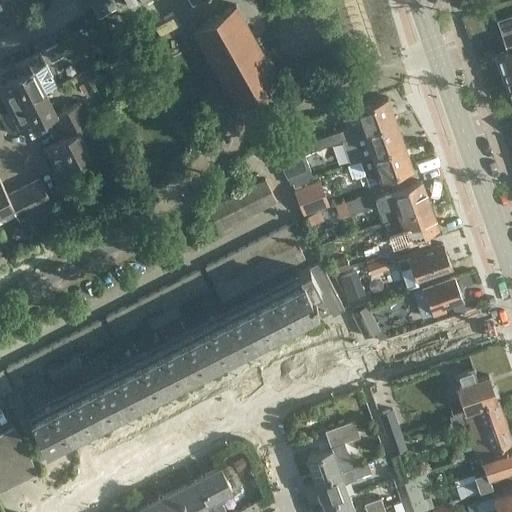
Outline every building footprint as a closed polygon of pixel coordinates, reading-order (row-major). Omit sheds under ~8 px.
[(235,101),(277,77),(234,3),(193,27),(235,101)] [(511,30),(501,35),(506,50),(494,54),(503,79),(511,75),(511,30)] [(34,67),(45,61),(39,49),(13,62),(18,73),(0,82),(0,94),(7,108),(45,89),(34,67)] [(511,75),(503,79),(511,103),(511,102),(511,75)] [(59,125),(85,112),(79,100),(56,111),(45,89),(7,108),(19,131),(54,114),(59,125)] [(342,138),(356,132),(394,118),(386,95),(340,111),(346,126),(312,138),(315,147),(342,138)] [(85,112),(59,125),(64,135),(41,147),(53,171),(91,152),(79,129),(91,123),(85,112)] [(342,138),(349,160),(402,141),(394,118),(356,132),(342,138)] [(349,160),(354,173),(364,170),(367,181),(411,166),(402,141),(349,160)] [(305,151),(278,161),(286,177),(311,168),(305,151)] [(28,183),(40,206),(51,200),(39,177),(28,183)] [(251,183),(263,205),(274,199),(263,177),(251,183)] [(318,178),(294,186),(303,211),(326,203),(318,178)] [(372,189),(345,198),(350,211),(376,202),(378,205),(383,219),(397,214),(428,203),(420,179),(374,195),(372,189)] [(29,212),(17,188),(7,193),(0,180),(0,214),(13,208),(18,217),(29,212)] [(29,212),(40,206),(28,183),(17,188),(29,212)] [(251,211),(263,205),(251,183),(240,189),(251,211)] [(240,217),(251,211),(240,189),(228,195),(240,217)] [(228,223),(240,217),(228,195),(217,201),(228,223)] [(217,229),(228,223),(217,201),(205,206),(217,229)] [(428,203),(397,214),(402,228),(392,232),(395,242),(437,227),(428,203)] [(286,248),(296,242),(286,223),(276,228),(286,248)] [(275,253),(286,248),(276,228),(265,233),(275,253)] [(265,258),(275,253),(265,233),(255,239),(265,258)] [(255,264),(265,258),(255,239),(245,244),(255,264)] [(361,247),(366,261),(384,254),(387,253),(382,240),(361,247)] [(407,288),(418,285),(417,280),(421,278),(422,281),(441,275),(439,270),(450,266),(442,241),(420,249),(419,248),(406,252),(406,254),(396,257),(407,288)] [(286,248),(293,262),(304,257),(296,242),(286,248)] [(244,269),(255,264),(245,244),(234,249),(244,269)] [(283,268),(293,262),(286,248),(275,253),(283,268)] [(234,274),(244,269),(234,249),(224,255),(234,274)] [(273,273),(283,268),(275,253),(265,258),(273,273)] [(384,254),(366,261),(370,270),(387,264),(384,254)] [(224,279),(234,274),(224,255),(214,260),(224,279)] [(262,278),(273,273),(265,258),(255,264),(262,278)] [(342,306),(324,270),(318,260),(297,271),(299,276),(30,414),(45,442),(314,304),(319,315),(330,309),(332,311),(342,306)] [(213,285),(224,279),(214,260),(203,265),(213,285)] [(252,283),(262,278),(255,264),(244,269),(252,283)] [(187,274),(197,293),(207,288),(197,268),(187,274)] [(242,289),(252,283),(244,269),(234,274),(242,289)] [(187,299),(197,293),(187,274),(176,279),(187,299)] [(231,294),(242,289),(234,274),(224,279),(231,294)] [(461,297),(453,274),(442,278),(441,275),(422,281),(423,286),(415,289),(424,316),(444,309),(442,304),(461,297)] [(176,304),(187,299),(176,279),(166,284),(176,304)] [(221,299),(231,294),(224,279),(213,285),(221,299)] [(175,305),(176,304),(166,284),(156,290),(166,309),(175,305)] [(156,315),(161,312),(166,309),(156,290),(146,295),(156,315)] [(145,320),(146,320),(156,315),(146,295),(135,300),(145,320)] [(135,325),(145,320),(135,300),(125,305),(135,325)] [(361,332),(376,325),(367,303),(351,309),(361,332)] [(125,330),(135,325),(125,305),(115,311),(125,330)] [(175,305),(166,309),(161,312),(165,321),(180,314),(175,305)] [(115,336),(125,330),(115,311),(104,316),(115,336)] [(151,329),(165,321),(161,312),(156,315),(146,320),(151,329)] [(88,324),(98,344),(108,339),(98,319),(88,324)] [(88,349),(98,344),(88,324),(78,329),(88,349)] [(78,354),(88,349),(78,329),(67,335),(78,354)] [(67,360),(77,355),(78,354),(67,335),(57,340),(67,360)] [(57,365),(62,362),(67,360),(57,340),(47,345),(57,365)] [(47,370),(57,365),(47,345),(37,351),(47,370)] [(36,376),(47,370),(37,351),(26,356),(36,376)] [(62,362),(67,372),(82,364),(77,355),(67,360),(62,362)] [(26,381),(36,376),(26,356),(16,361),(26,381)] [(16,386),(26,381),(16,361),(6,367),(16,386)] [(52,379),(67,372),(62,362),(57,365),(47,370),(52,379)] [(463,409),(496,398),(495,395),(499,394),(495,383),(491,384),(487,373),(474,378),(471,367),(455,372),(458,383),(454,384),(463,409)] [(0,394),(11,389),(1,369),(0,369),(0,394)] [(496,398),(463,409),(448,414),(452,424),(467,419),(470,429),(467,430),(475,453),(511,440),(496,398)] [(379,413),(387,436),(400,432),(391,408),(379,413)] [(342,441),(343,441),(358,435),(352,419),(324,429),(330,446),(342,441)] [(14,427),(3,432),(15,455),(26,449),(14,427)] [(3,432),(0,433),(0,452),(4,460),(15,455),(3,432)] [(391,452),(405,447),(400,432),(387,436),(386,437),(391,452)] [(313,480),(350,467),(351,467),(342,441),(330,446),(330,448),(305,457),(313,480)] [(448,500),(460,497),(479,490),(491,486),(488,478),(511,469),(511,444),(511,443),(479,454),(484,468),(473,472),(475,478),(455,485),(457,488),(445,492),(448,500)] [(26,449),(15,455),(26,478),(37,472),(26,449)] [(15,455),(4,460),(16,483),(26,478),(15,455)] [(4,460),(0,462),(0,478),(5,489),(16,483),(4,460)] [(353,477),(370,471),(366,461),(351,467),(350,467),(353,477)] [(220,466),(198,477),(215,511),(226,511),(219,497),(232,490),(220,466)] [(321,503),(347,494),(342,481),(354,477),(353,477),(350,467),(313,480),(321,503)] [(414,473),(400,478),(412,511),(413,511),(426,508),(414,473)] [(198,477),(176,488),(188,511),(199,506),(201,511),(214,511),(215,511),(198,477)] [(511,511),(511,486),(465,503),(467,511),(475,511),(495,505),(497,511),(511,511)] [(188,511),(176,488),(155,499),(160,511),(188,511)] [(324,511),(353,511),(347,494),(321,503),(324,511)] [(379,497),(363,503),(365,511),(367,511),(382,507),(379,497)] [(160,511),(155,499),(133,510),(133,511),(160,511)] [(452,511),(448,500),(431,506),(433,511),(452,511)]
